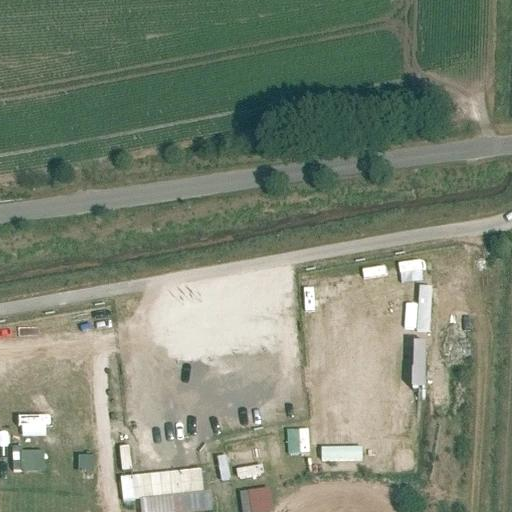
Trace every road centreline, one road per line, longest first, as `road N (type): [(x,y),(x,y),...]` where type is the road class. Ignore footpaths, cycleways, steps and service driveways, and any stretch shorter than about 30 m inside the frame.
road 1 (unclassified): [(511,220),(0,308)]
road 2 (unclassified): [(0,210),(511,144)]
road 3 (track): [(115,511),(108,437),(133,403),(146,320)]
road 4 (track): [(143,333),(101,345),(0,346)]
